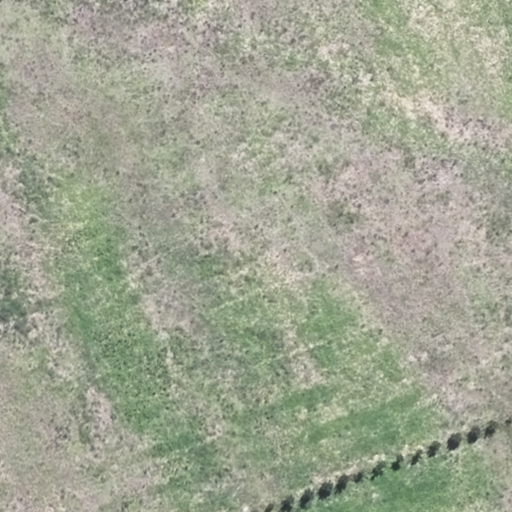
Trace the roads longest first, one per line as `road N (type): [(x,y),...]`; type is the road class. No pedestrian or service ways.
road 1 (track): [(511,292),(400,360),(278,476),(255,511)]
road 2 (track): [(511,183),(287,0)]
